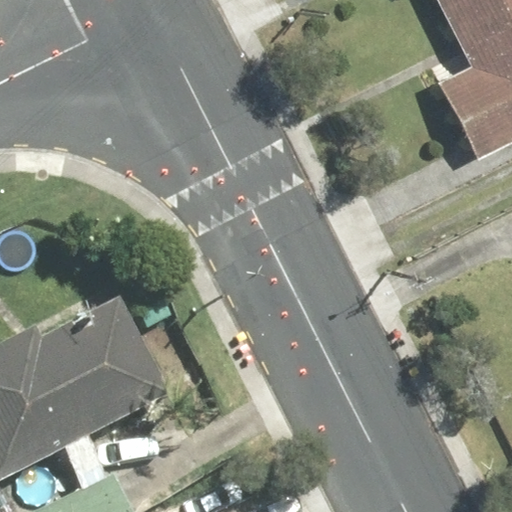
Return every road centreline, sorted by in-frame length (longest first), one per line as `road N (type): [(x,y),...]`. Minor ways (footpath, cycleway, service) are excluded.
road 1 (tertiary): [(154,13),(401,511)]
road 2 (residential): [(0,87),(154,13)]
